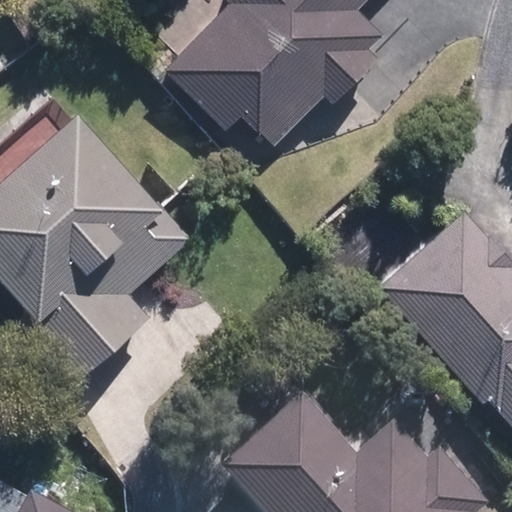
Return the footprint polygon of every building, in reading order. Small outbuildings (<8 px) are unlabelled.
[(218,0),(220,2),(158,65),(222,127),(233,114),(267,147),(317,96),(321,100),(371,49),(363,41),(376,28),(353,5),(358,0),(218,0)] [(68,384),(144,313),(124,291),(183,235),(64,108),(0,167),(0,289),(17,307),(6,318),(68,384)] [(431,231),(371,285),(475,401),(481,396),(511,430),(511,263),(511,264),(471,263),(431,231)] [(478,511),(485,506),(430,444),(415,457),(382,420),(347,452),(296,395),(214,469),(253,511),(478,511)] [(0,511),(75,511),(0,473),(0,511)]
